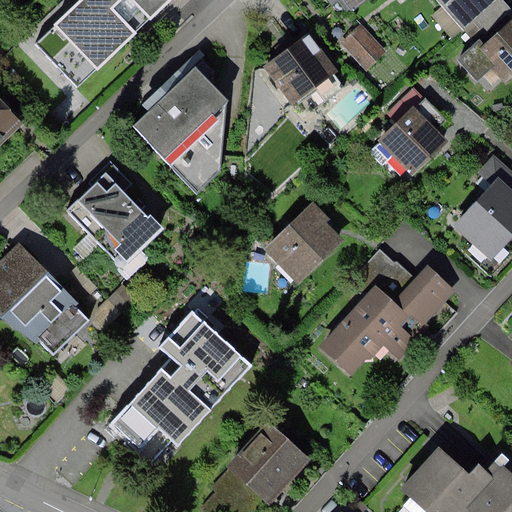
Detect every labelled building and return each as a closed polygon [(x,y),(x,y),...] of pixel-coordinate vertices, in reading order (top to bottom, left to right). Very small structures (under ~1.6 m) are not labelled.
[(74,0),(77,2),(43,36),(89,81),(171,0),(74,0)] [(320,0),(338,22),(366,0),(320,0)] [(437,0),(466,33),(501,3),(498,0),(437,0)] [(466,33),(448,50),(487,94),(511,71),(511,15),(501,3),(466,33)] [(357,30),(338,45),(362,75),(381,59),(357,30)] [(308,34),(268,61),(293,97),(332,70),(308,34)] [(191,67),(130,130),(197,194),(219,170),(225,102),(191,67)] [(0,106),(0,140),(17,126),(0,106)] [(410,111),(367,154),(400,187),(443,145),(410,111)] [(104,170),(64,210),(122,266),(162,226),(137,202),(119,184),(104,170)] [(511,198),(497,183),(451,229),(486,263),(511,237),(511,198)] [(304,204),(260,247),(302,289),(345,246),(304,204)] [(21,245),(0,266),(0,302),(38,339),(77,299),(43,266),(30,254),(21,245)] [(402,289),(433,314),(467,273),(436,248),(402,289)] [(385,274),(321,349),(352,375),(378,345),(395,360),(433,314),(402,289),(385,274)] [(251,372),(192,314),(158,349),(179,369),(168,381),(159,372),(107,425),(140,457),(160,437),(174,451),(251,372)] [(230,468),(270,502),(307,459),(267,425),(230,468)] [(511,511),(511,488),(494,474),(490,479),(441,439),(396,494),(417,511),(462,511),(464,510),(467,511),(511,511)]
